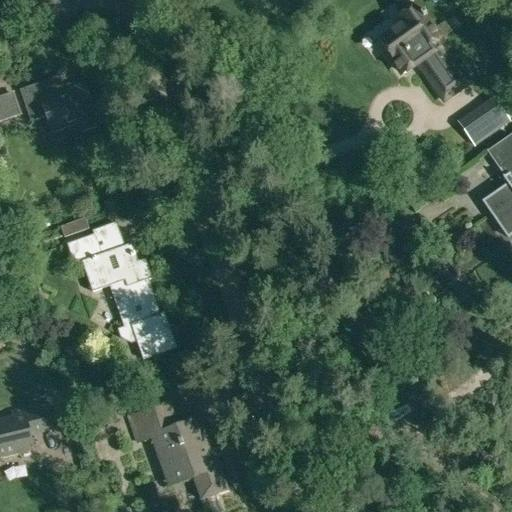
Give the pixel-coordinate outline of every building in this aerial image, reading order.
[(417,65),(444,101),(466,85),(441,52),(446,48),(418,9),(410,8),(404,12),(403,19),(406,24),(381,42),(404,74),(417,65)] [(78,123),(81,133),(98,128),(94,118),(97,117),(86,84),(68,90),(63,75),(21,88),(32,122),(52,115),(57,130),(78,123)] [(0,97),(0,122),(20,116),(12,93),(0,97)] [(458,122),(475,148),(511,123),(493,98),(458,122)] [(511,238),(511,138),(489,155),(505,179),(504,180),(509,187),(483,205),(498,227),(499,226),(509,241),(511,238)] [(64,238),(89,229),(85,219),(61,227),(64,238)] [(95,236),(68,245),(76,267),(83,264),(93,294),(111,288),(125,327),(132,325),(137,342),(143,361),(178,349),(165,313),(161,315),(149,281),(153,279),(147,263),(138,266),(131,246),(125,248),(117,225),(94,233),(95,236)] [(76,412),(83,434),(117,423),(110,401),(76,412)] [(0,457),(35,449),(32,436),(56,430),(49,402),(11,411),(13,418),(0,421),(0,457)] [(171,403),(130,417),(139,442),(151,438),(163,473),(188,464),(193,478),(201,500),(220,493),(217,485),(224,483),(201,419),(179,426),(171,403)]
